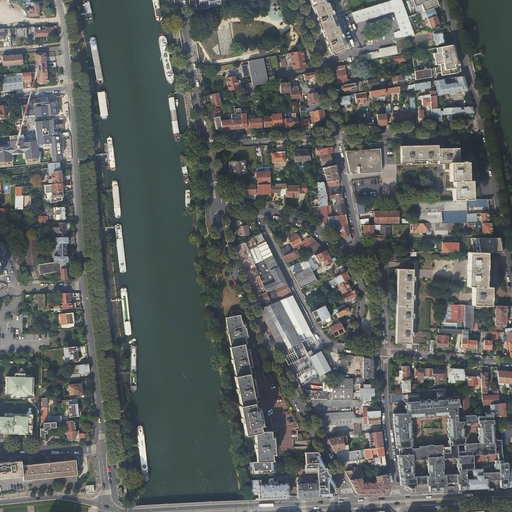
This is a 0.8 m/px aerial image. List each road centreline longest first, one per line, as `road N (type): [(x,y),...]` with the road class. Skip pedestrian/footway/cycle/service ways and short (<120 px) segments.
road 1 (residential): [(213,201),(248,309),(350,501)]
road 2 (residential): [(83,285),(69,89)]
road 3 (residential): [(354,350),(321,340),(254,209)]
road 4 (residential): [(102,450),(83,285)]
road 5 (secondary): [(293,504),(134,511)]
road 6 (tertiary): [(511,270),(481,124)]
road 7 (unclassified): [(334,135),(481,124)]
road 8 (residential): [(395,498),(383,352)]
road 9 (residential): [(179,0),(205,143)]
road 10 (residential): [(334,135),(295,0)]
road 11 (tertiary): [(481,124),(444,0)]
road 12 (residential): [(334,135),(205,143)]
road 13 (residential): [(511,362),(383,352)]
